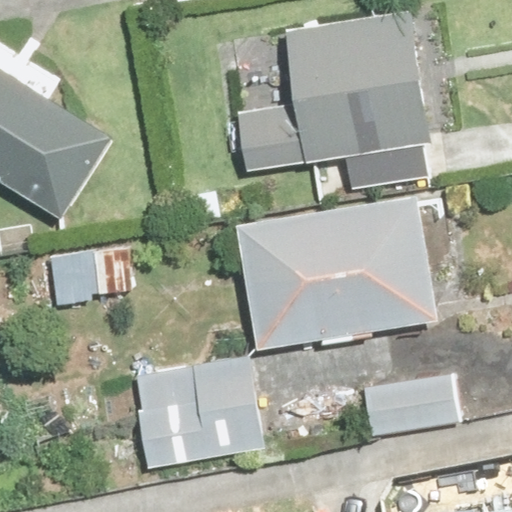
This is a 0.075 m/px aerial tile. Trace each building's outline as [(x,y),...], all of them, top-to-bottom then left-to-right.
[(245,108),(254,165),(317,155),(322,188),(436,171),(411,8),(291,26),(302,99),(245,108)] [(0,174),(63,218),(114,144),(49,99),(58,85),(0,44),(0,174)] [(426,193),(244,219),(262,342),(444,316),(426,193)] [(257,358),(141,374),(153,459),(269,443),(257,358)] [(458,371),(367,386),(375,432),(466,417),(458,371)]
